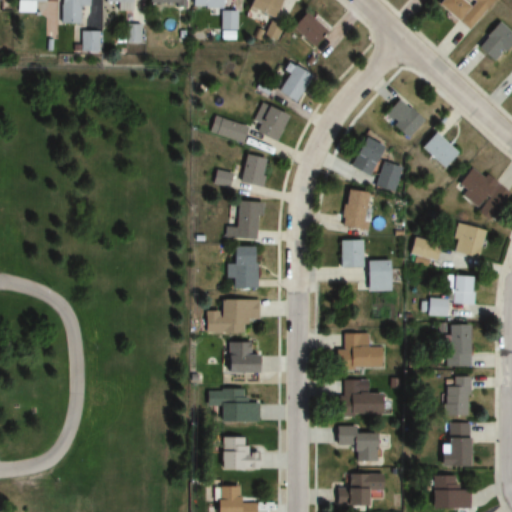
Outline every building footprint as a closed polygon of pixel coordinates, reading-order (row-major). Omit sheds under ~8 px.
[(45,0),(13,0),(14,14),(33,14),(33,2),(45,2),(45,0)] [(57,0),(58,25),(78,25),(78,8),(89,8),(89,0),(57,0)] [(100,0),(100,4),(115,4),(115,11),(130,11),(129,0),(100,0)] [(220,8),(219,0),(189,0),(190,8),(220,8)] [(272,20),(279,0),(278,0),(247,0),(244,9),(272,20)] [(438,0),(436,3),(464,31),(495,0),(438,0)] [(324,31),(300,13),(288,29),(311,47),(324,31)] [(220,17),(220,29),(234,29),(234,14),(226,14),(226,17),(220,17)] [(511,40),(511,38),(497,23),(473,47),(489,63),(511,40)] [(124,43),(139,43),(139,27),(124,27),(124,43)] [(79,53),(99,53),(99,32),(79,32),(79,53)] [(283,74),(273,95),(292,104),(306,76),(283,64),(279,72),(283,74)] [(404,139),(421,123),(397,99),(381,116),(404,139)] [(283,115),(257,105),(247,133),(273,143),(283,115)] [(239,145),(245,129),(209,117),(204,132),(239,145)] [(417,148),(439,170),(454,154),(432,133),(417,148)] [(366,178),(379,148),(359,139),(345,169),(366,178)] [(257,188),(262,160),(241,156),(236,184),(257,188)] [(371,188),(390,193),(397,167),(378,163),(371,188)] [(506,191),(472,171),(456,199),(489,219),(506,191)] [(227,188),(229,175),(212,172),(210,185),(227,188)] [(337,228),(360,231),(366,195),(343,191),(337,228)] [(222,227),(222,240),(254,240),(254,203),(231,203),(231,227),(222,227)] [(476,257),(479,228),(453,226),(450,255),(476,257)] [(358,269),(358,241),(336,241),(336,269),(358,269)] [(251,290),(251,248),(227,248),(227,265),(222,265),(222,280),(227,280),(227,290),(251,290)] [(386,291),(385,261),(362,262),(362,291),(386,291)] [(423,316),(444,317),(445,304),(468,305),(469,278),(445,277),(444,299),(423,298),(423,316)] [(201,312),(201,332),(242,333),(242,319),(254,319),(254,302),(215,301),(215,312),(201,312)] [(442,367),(466,367),(466,324),(442,324),(442,367)] [(331,369),(363,369),(363,333),(339,333),(339,351),(331,351),(331,369)] [(251,374),(251,341),(220,341),(220,374),(251,374)] [(440,416),(465,416),(465,377),(448,377),(448,383),(440,383),(440,416)] [(376,394),(363,394),(363,381),(340,380),(340,415),(375,415),(376,394)] [(216,422),(255,422),(254,400),(239,400),(239,389),(204,390),(204,407),(216,407),(216,422)] [(465,468),(465,422),(439,422),(439,468),(465,468)] [(351,434),(351,427),(331,428),(332,447),(348,447),(349,467),(372,466),(370,433),(351,434)] [(217,471),(256,471),(256,450),(245,450),(245,437),(217,437),(217,471)] [(333,506),(363,506),(363,491),(379,491),(379,474),(343,474),(343,487),(333,487),(333,506)] [(466,509),(465,486),(450,486),(450,476),(426,476),(426,509),(466,509)] [(254,511),(255,498),(240,498),(240,487),(215,486),(214,511),(254,511)]
